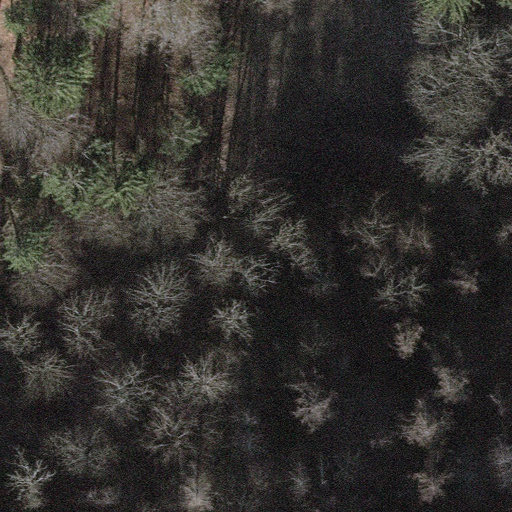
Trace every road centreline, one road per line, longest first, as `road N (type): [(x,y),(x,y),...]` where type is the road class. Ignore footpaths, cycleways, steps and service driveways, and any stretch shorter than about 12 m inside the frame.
road 1 (track): [(319,0),(303,22),(321,117),(381,159),(511,145)]
road 2 (track): [(321,117),(511,12)]
